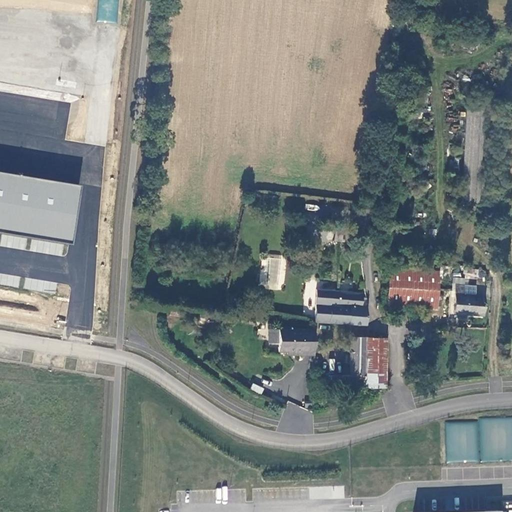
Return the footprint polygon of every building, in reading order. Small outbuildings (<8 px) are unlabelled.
[(97,0),(96,21),(117,23),(118,0),(97,0)] [(492,205),(497,105),(470,103),(464,203),(492,205)] [(82,187),(0,173),(0,229),(73,241),(82,187)] [(396,199),(405,200),(405,193),(402,193),(403,186),(397,185),(396,199)] [(362,242),(361,230),(340,228),(340,240),(362,242)] [(439,261),(426,260),(425,269),(439,269),(438,288),(457,289),(457,283),(453,283),(455,264),(439,263),(439,261)] [(390,266),(387,304),(425,306),(437,307),(438,288),(439,269),(425,269),(390,266)] [(457,289),(455,312),(484,314),(485,296),(464,295),(464,284),(457,283),(457,289)] [(318,288),(315,320),(347,322),(349,303),(363,304),(364,293),(318,288)] [(366,324),(368,305),(363,304),(349,303),(347,322),(366,324)] [(293,355),(304,355),(303,329),(278,330),(278,352),(293,352),(293,355)] [(303,329),(304,355),(315,354),(314,329),(303,329)] [(342,386),(367,386),(368,338),(352,336),(351,376),(330,375),(330,380),(313,381),(314,401),(329,400),(328,386),(342,386)] [(387,387),(388,338),(368,338),(367,386),(387,387)] [(253,384),(250,389),(261,394),(264,388),(253,384)] [(343,400),(342,386),(328,386),(329,400),(343,400)] [(446,461),(511,461),(511,419),(446,420),(446,461)]
